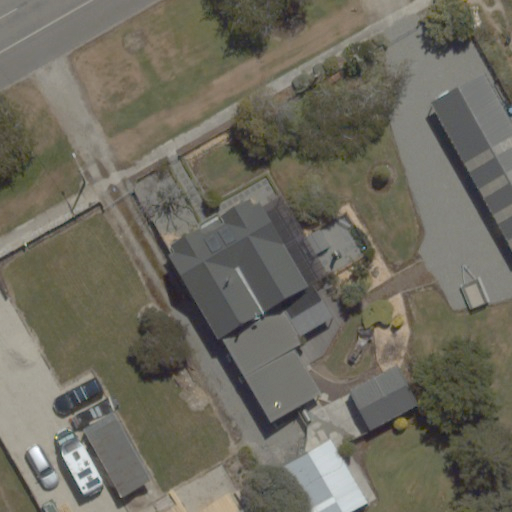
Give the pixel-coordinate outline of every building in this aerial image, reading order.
[(511,107),(487,64),(430,97),(511,238),(511,107)] [(314,292),(275,217),(187,262),(274,430),(330,401),(282,309),(314,292)] [(429,406),(402,359),(344,393),(371,440),(429,406)] [(121,408),(80,430),(120,507),(162,485),(121,408)] [(365,511),(382,500),(336,437),(271,483),(292,511),(365,511)]
